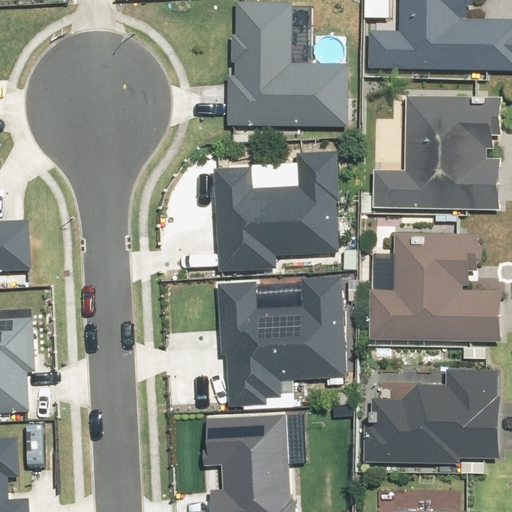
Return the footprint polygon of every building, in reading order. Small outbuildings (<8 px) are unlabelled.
[(378,34),(377,63),(511,66),(511,20),(481,20),(481,0),(408,0),(408,35),(378,34)] [(235,66),(235,124),(356,124),(356,58),(304,58),(304,5),(248,5),(248,66),(235,66)] [(379,169),(379,208),(503,208),(503,102),(414,102),(414,169),(379,169)] [(211,156),(216,265),(286,262),(286,246),(354,243),(350,153),(313,155),(314,179),(263,181),(262,154),(211,156)] [(0,277),(38,276),(36,221),(0,221),(0,277)] [(398,294),(377,293),(374,340),(511,347),(511,341),(511,291),(474,290),(476,240),(401,236),(398,294)] [(218,279),(227,401),(295,397),(294,378),(355,374),(348,278),(315,280),(316,297),(267,300),(265,276),(218,279)] [(0,409),(39,408),(35,325),(0,326),(0,409)] [(365,397),(363,466),(470,469),(470,462),(503,463),(506,370),(450,368),(449,385),(423,385),(408,398),(365,397)] [(210,491),(209,511),(285,511),(288,421),(207,419),(206,466),(235,466),(234,492),(210,491)] [(0,511),(34,511),(33,501),(14,502),(13,482),(29,481),(26,443),(0,444),(0,511)]
